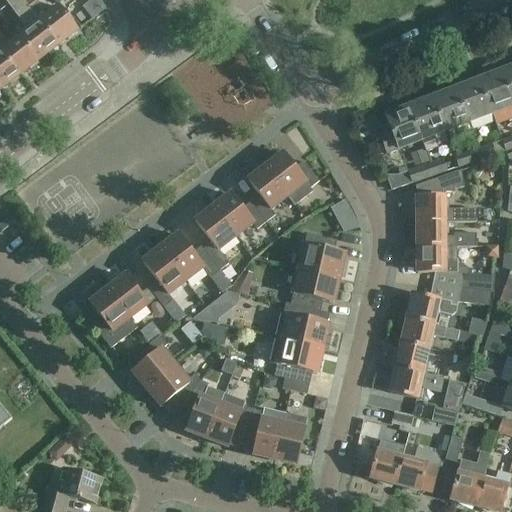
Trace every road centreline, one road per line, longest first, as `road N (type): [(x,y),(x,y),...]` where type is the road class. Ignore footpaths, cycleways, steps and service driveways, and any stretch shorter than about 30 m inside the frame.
road 1 (residential): [(319,511),(380,256),(378,221),(311,93)]
road 2 (residential): [(17,320),(311,93)]
road 3 (residential): [(311,93),(507,0)]
road 4 (residential): [(149,487),(17,320)]
road 5 (residential): [(0,155),(141,36)]
